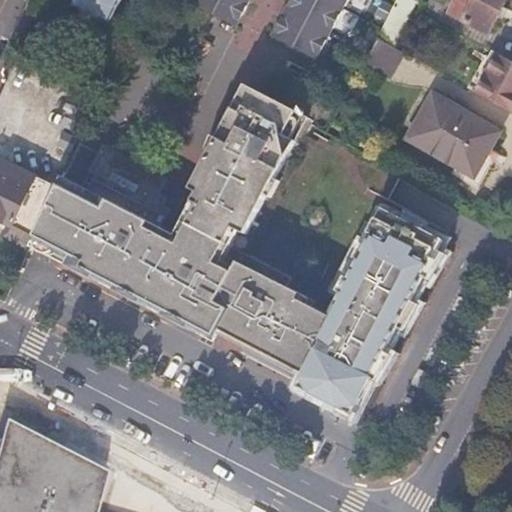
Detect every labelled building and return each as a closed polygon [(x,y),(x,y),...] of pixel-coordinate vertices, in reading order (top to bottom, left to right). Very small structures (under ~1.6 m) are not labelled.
[(123,0),(76,0),(74,5),(112,24),(123,0)] [(195,0),(194,3),(212,12),(217,0),(195,0)] [(217,0),(212,12),(240,26),(254,0),(217,0)] [(338,0),(292,0),(274,34),(311,54),(338,0)] [(349,0),(338,0),(311,54),(318,58),(349,0)] [(418,2),(413,0),(397,0),(379,36),(396,46),(418,2)] [(506,0),(457,0),(452,11),(465,18),(464,21),(489,34),(506,0)] [(379,36),(366,62),(393,78),(407,52),(396,46),(379,36)] [(511,49),(500,44),(476,93),(511,110),(511,49)] [(256,88),(248,83),(236,107),(244,111),(256,88)] [(244,111),(236,107),(194,188),(201,191),(186,220),(191,223),(184,236),(181,243),(175,240),(143,302),(167,314),(176,314),(181,312),(286,103),(256,88),(244,111)] [(501,131),(433,94),(406,141),(475,177),(501,131)] [(300,110),(286,103),(181,312),(183,311),(185,308),(208,321),(202,332),(217,339),(230,314),(235,316),(264,260),(233,244),(241,228),(249,233),(298,139),(288,133),(300,110)] [(310,116),(300,110),(288,133),(298,139),(310,116)] [(86,194),(80,191),(55,239),(53,247),(53,253),(55,257),(73,266),(75,262),(85,268),(137,159),(105,143),(92,170),(97,173),(90,187),(86,194)] [(170,176),(137,159),(85,268),(83,272),(131,296),(161,233),(159,232),(163,225),(172,208),(165,204),(169,196),(162,192),(170,176)] [(3,172),(0,171),(0,221),(35,239),(59,188),(7,163),(3,172)] [(65,175),(59,188),(35,239),(32,245),(55,257),(53,253),(53,247),(55,239),(80,191),(86,194),(90,187),(65,175)] [(375,234),(365,251),(378,257),(368,276),(414,301),(434,262),(430,260),(437,247),(441,250),(446,239),(425,228),(428,223),(409,214),(406,218),(385,207),(372,232),(375,234)] [(161,233),(165,235),(133,297),(143,302),(175,240),(181,243),(184,236),(165,226),(161,233)] [(441,250),(437,247),(430,260),(434,262),(441,250)] [(318,299),(293,286),(258,351),(306,377),(301,387),(308,390),(336,337),(368,276),(378,257),(365,251),(332,314),(315,305),(318,299)] [(294,276),(264,260),(235,316),(247,322),(244,328),(239,326),(233,338),(258,351),(293,286),(289,285),(294,276)] [(75,262),(73,266),(83,272),(85,268),(75,262)] [(414,301),(368,276),(336,337),(382,361),(414,301)] [(382,361),(336,337),(308,390),(355,415),(375,376),(369,374),(376,361),(381,364),(382,361)] [(381,364),(376,361),(369,374),(375,376),(381,364)] [(7,419),(0,444),(0,511),(94,511),(105,468),(7,419)]
